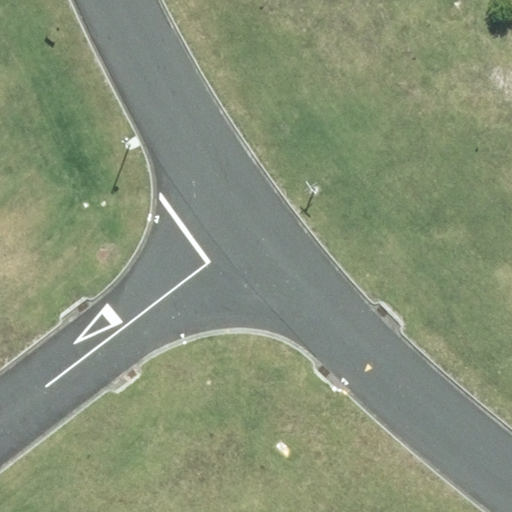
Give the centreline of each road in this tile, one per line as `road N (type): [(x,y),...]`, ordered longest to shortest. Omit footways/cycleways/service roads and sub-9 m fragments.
road 1 (residential): [(239,251),(459,461),(511,498)]
road 2 (residential): [(239,251),(0,427)]
road 3 (residential): [(105,0),(170,145),(239,251)]
